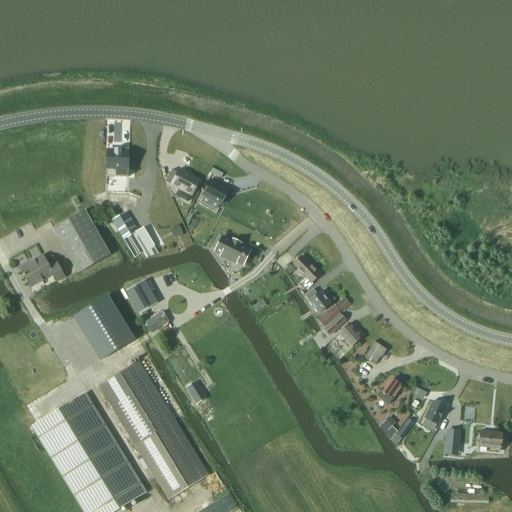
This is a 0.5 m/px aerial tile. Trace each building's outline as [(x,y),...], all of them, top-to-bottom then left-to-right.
[(106,152),(105,178),(127,178),(127,152),(120,152),(120,150),(117,150),(113,150),(113,152),(106,152)] [(173,167),(170,174),(193,186),(199,175),(180,165),(177,169),(173,167)] [(211,182),(202,197),(221,207),(229,192),(211,182)] [(52,229),(78,275),(110,256),(84,211),(52,229)] [(126,212),(113,220),(124,239),(138,231),(126,212)] [(138,231),(124,239),(135,258),(143,253),(146,258),(157,254),(153,247),(155,246),(144,228),(138,231)] [(239,243),(234,241),(232,240),(232,242),(222,237),(215,252),(229,258),(228,260),(235,264),(236,262),(239,263),(242,257),(243,258),(244,256),(243,255),(246,249),(240,246),(241,244),(239,243)] [(21,269),(20,269),(23,275),(22,275),(23,277),(24,277),(30,287),(52,275),(56,282),(64,277),(52,256),(45,260),(43,257),(36,261),(36,262),(21,270),(21,269)] [(300,284),(307,290),(312,284),(311,283),(320,275),(301,256),(293,264),(306,278),(300,284)] [(144,281),(126,291),(139,314),(157,303),(144,281)] [(308,301),(318,314),(330,304),(320,291),(317,294),(313,289),(305,295),(309,300),(308,301)] [(107,296),(73,317),(99,361),(134,340),(107,296)] [(336,305),(342,312),(350,305),(344,298),(336,305)] [(252,307),(256,313),(266,307),(263,301),(252,307)] [(318,320),(324,327),(330,322),(341,312),(335,306),(318,320)] [(340,314),(323,331),(329,336),(345,320),(340,314)] [(338,334),(351,347),(362,337),(349,324),(338,334)] [(374,342),(369,350),(380,357),(382,358),(386,350),(374,342)] [(380,357),(369,350),(364,358),(375,365),(380,357)] [(99,387),(168,500),(208,476),(139,363),(99,387)] [(381,400),(388,405),(392,399),(402,386),(392,379),(383,391),(381,389),(376,397),(381,400)] [(195,382),(185,387),(195,403),(204,397),(195,382)] [(114,511),(144,494),(84,395),(32,426),(84,511),(114,511)] [(432,401),(424,418),(437,424),(445,407),(432,401)] [(388,417),(381,424),(394,436),(397,431),(392,426),(395,423),(388,417)] [(407,420),(396,434),(401,438),(412,424),(407,420)] [(479,447),(500,449),(501,432),(480,430),(480,434),(479,447)] [(448,432),(446,446),(457,447),(459,433),(448,432)] [(450,502),(450,503),(488,504),(488,495),(461,494),(450,494),(450,502)]
